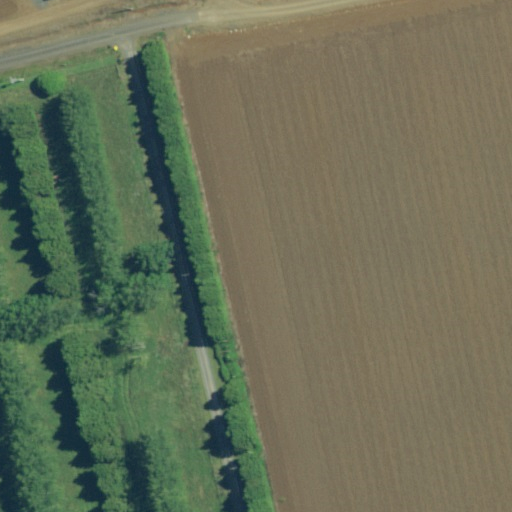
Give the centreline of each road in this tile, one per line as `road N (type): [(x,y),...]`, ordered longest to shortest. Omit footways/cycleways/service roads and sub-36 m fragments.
road 1 (unknown): [(124,43),(240,511)]
road 2 (unclassified): [(0,71),(235,18)]
